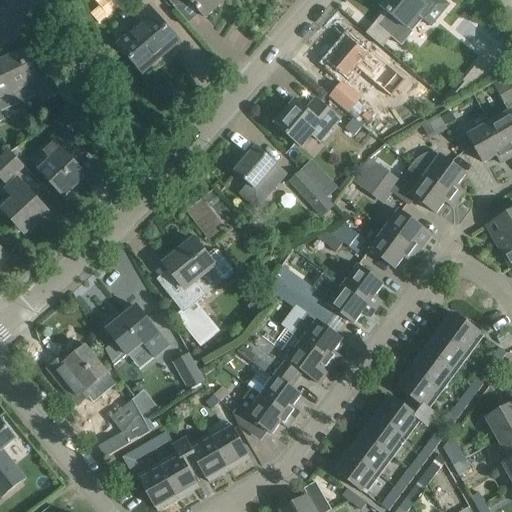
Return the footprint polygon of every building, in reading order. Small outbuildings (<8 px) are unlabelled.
[(171,0),(181,11),(191,2),(205,18),(225,0),(171,0)] [(413,33),(408,29),(419,16),(431,26),(449,5),(443,0),(382,0),(378,5),(388,13),(378,26),(401,46),(413,33)] [(136,18),(142,25),(129,36),(125,36),(121,40),(121,44),(119,46),(121,48),(120,52),(124,56),(128,56),(142,73),(143,72),(141,69),(163,49),(166,52),(178,42),(172,35),(172,31),(168,26),(164,25),(148,7),(136,18)] [(350,38),(349,39),(328,64),(346,79),(359,63),(369,72),(378,62),(367,53),(368,52),(350,38)] [(26,50),(0,62),(0,64),(19,103),(36,95),(40,103),(59,94),(48,70),(38,76),(26,50)] [(0,121),(5,120),(1,112),(19,103),(0,64),(0,121)] [(505,105),(511,100),(511,80),(509,75),(493,84),(505,105)] [(330,97),(348,113),(361,97),(343,82),(330,97)] [(275,125),(290,138),(300,147),(311,134),(319,142),(339,119),(316,100),(307,110),(296,101),(275,125)] [(88,115),(80,104),(72,109),(80,120),(88,115)] [(511,114),(510,111),(489,123),(508,157),(511,154),(511,114)] [(451,112),(440,118),(445,126),(455,120),(451,112)] [(434,132),(445,126),(440,118),(430,124),(434,132)] [(468,135),(474,146),(484,163),(496,156),(501,164),(502,164),(501,161),(508,157),(489,123),(468,135)] [(51,160),(39,171),(64,197),(86,177),(69,158),(79,149),(63,131),(51,141),(54,144),(45,153),(51,160)] [(248,183),(239,193),(260,211),(290,176),(256,147),(245,160),(243,158),(236,166),(238,168),(235,172),(248,183)] [(9,152),(0,160),(0,177),(5,183),(23,167),(9,152)] [(416,161),(412,165),(457,198),(461,191),(464,193),(464,192),(457,187),(465,175),(435,153),(435,152),(430,153),(425,155),(420,158),(416,161)] [(361,170),(392,193),(401,182),(370,158),(361,170)] [(451,205),(457,198),(412,165),(409,170),(407,175),(406,181),(405,186),(405,192),(406,192),(436,214),(445,202),(453,208),(453,207),(451,205)] [(302,168),(289,180),(322,215),(334,205),(336,203),(335,203),(328,195),(302,168)] [(384,204),(392,193),(361,170),(353,180),(384,204)] [(3,210),(11,219),(25,234),(48,212),(34,198),(17,179),(6,190),(15,199),(3,210)] [(432,236),(409,218),(399,210),(384,230),(415,253),(420,247),(423,248),(432,236)] [(511,240),(511,212),(486,227),(494,240),(496,239),(501,247),(511,240)] [(343,243),(356,253),(365,240),(342,223),(327,231),(335,238),(336,237),(343,243)] [(410,261),(415,253),(384,230),(369,250),(395,269),(404,258),(411,263),(412,262),(410,261)] [(336,253),(343,243),(336,237),(335,238),(329,247),(336,253)] [(162,286),(174,302),(183,313),(206,295),(195,281),(212,268),(221,280),(226,280),(233,274),(233,270),(218,251),(214,250),(207,256),(194,240),(164,264),(174,276),(162,286)] [(511,240),(501,247),(505,254),(502,255),(510,269),(511,268),(511,240)] [(358,266),(357,268),(347,261),(334,278),(374,308),(379,302),(381,304),(382,303),(375,297),(383,285),(358,266)] [(279,280),(302,297),(309,288),(286,270),(279,280)] [(369,316),(374,308),(334,278),(319,298),(354,324),(363,313),(370,318),(371,317),(369,316)] [(295,307),(302,297),(279,280),(271,290),(295,307)] [(255,320),(269,309),(260,299),(247,310),(255,320)] [(117,314),(105,324),(109,329),(107,330),(116,341),(105,350),(114,366),(127,355),(128,356),(129,355),(144,343),(156,357),(169,347),(149,322),(136,307),(121,319),(117,314)] [(333,470),(349,482),(363,492),(417,419),(429,427),(437,416),(425,407),(480,334),(451,312),(396,387),(409,396),(402,406),(389,396),(333,470)] [(302,341),(333,364),(338,357),(340,359),(341,358),(333,352),(342,341),(308,314),(293,334),(302,341)] [(283,353),(256,333),(247,344),(275,364),(283,353)] [(328,371),(333,364),(302,341),(287,360),(281,368),(297,380),(303,372),(318,383),(327,372),(329,373),(330,373),(328,371)] [(267,374),(275,364),(247,344),(236,352),(267,374)] [(89,397),(85,392),(108,374),(86,347),(64,365),(60,361),(48,370),(77,406),(89,397)] [(499,348),(492,358),(499,363),(506,354),(499,348)] [(190,391),(204,383),(188,356),(174,364),(190,391)] [(499,363),(492,358),(484,368),(492,373),(499,363)] [(261,395),(292,419),(297,412),(299,414),(300,413),(292,407),(301,396),(291,388),(297,380),(281,368),(275,376),(261,395)] [(484,368),(477,378),(484,383),(492,373),(484,368)] [(115,369),(108,374),(115,383),(121,379),(115,369)] [(484,383),(477,378),(470,388),(477,393),(484,383)] [(215,394),(221,401),(229,394),(217,380),(209,388),(215,394)] [(470,388),(462,397),(470,403),(477,393),(470,388)] [(204,404),(210,411),(221,401),(215,394),(204,404)] [(246,415),(256,423),(272,435),(281,423),(288,429),(289,428),(287,426),(292,419),(261,395),(246,415)] [(470,403),(462,397),(455,407),(462,413),(470,403)] [(511,404),(496,413),(486,420),(497,441),(511,432),(511,404)] [(455,407),(448,417),(455,423),(462,413),(455,407)] [(98,447),(105,459),(150,433),(139,415),(135,418),(125,431),(98,447)] [(455,423),(448,417),(440,427),(448,433),(455,423)] [(0,493),(2,496),(24,479),(2,451),(16,440),(0,419),(0,493)] [(440,427),(433,437),(440,442),(448,433),(440,427)] [(232,428),(192,451),(185,439),(173,446),(180,458),(140,480),(158,511),(199,489),(191,475),(201,469),(209,483),(250,460),(232,428)] [(503,465),(511,460),(511,432),(497,441),(509,462),(503,465)] [(166,433),(164,434),(157,438),(162,446),(171,441),(166,433)] [(440,442),(433,437),(426,447),(433,452),(440,442)] [(157,438),(148,443),(153,451),(162,446),(157,438)] [(443,448),(453,465),(461,461),(449,440),(443,448)] [(144,456),(153,451),(148,443),(140,448),(144,456)] [(426,447),(418,457),(426,462),(433,452),(426,447)] [(135,461),(144,456),(140,448),(131,453),(135,461)] [(131,453),(123,458),(129,468),(136,463),(135,461),(131,453)] [(428,485),(444,463),(439,455),(421,479),(428,485)] [(426,462),(418,457),(411,467),(418,472),(426,462)] [(511,481),(511,460),(503,465),(511,481)] [(461,461),(453,465),(459,477),(467,472),(461,461)] [(129,468),(134,478),(142,474),(136,463),(129,468)] [(411,467),(403,476),(411,482),(418,472),(411,467)] [(411,482),(403,476),(396,486),(403,492),(411,482)] [(407,511),(413,506),(428,485),(421,479),(400,507),(407,511)] [(396,486),(389,496),(396,502),(403,492),(396,486)] [(367,503),(348,489),(342,496),(361,511),(367,503)] [(471,498),(477,507),(485,503),(479,493),(471,498)] [(316,511),(308,496),(296,503),(279,511),(316,511)] [(396,502),(389,496),(381,506),(389,511),(396,502)] [(489,511),(485,503),(477,507),(479,511),(489,511)]
